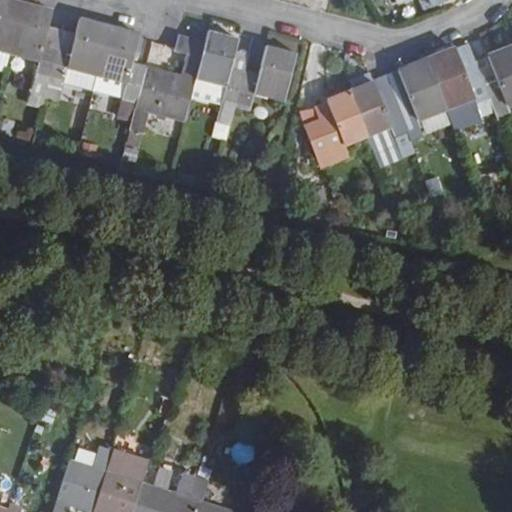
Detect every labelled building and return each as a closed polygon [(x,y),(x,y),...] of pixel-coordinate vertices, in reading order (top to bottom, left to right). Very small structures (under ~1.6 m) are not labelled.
[(0,0),(0,51),(10,54),(22,7),(0,0)] [(40,62),(35,77),(49,80),(58,45),(45,42),(48,30),(52,14),(22,7),(10,54),(40,62)] [(67,69),(97,76),(110,30),(79,22),(75,37),(72,48),(58,45),(49,80),(45,99),(58,102),(63,84),(67,69)] [(58,45),(61,34),(48,30),(45,42),(58,45)] [(132,64),(138,36),(110,30),(97,76),(127,84),(123,100),(136,103),(145,68),(132,64)] [(222,103),(218,119),(231,123),(236,107),(245,71),(232,68),(236,53),(239,41),(207,33),(205,43),(195,81),(226,89),(222,103)] [(75,37),(61,34),(58,45),(72,48),(75,37)] [(159,71),(145,68),(136,103),(129,133),(142,136),(148,114),(184,124),(191,95),(195,81),(205,43),(178,36),(175,48),(174,53),(187,57),(180,83),(158,76),(159,71)] [(463,67),(475,62),(470,46),(456,51),(463,67)] [(266,47),(259,75),(245,71),(236,107),(250,111),(254,96),(283,104),(296,55),(266,47)] [(482,80),(495,114),(497,118),(511,113),(508,106),(511,104),(511,47),(489,56),(493,67),(496,75),(482,80)] [(483,119),(495,114),(482,80),(479,72),(475,62),(463,67),(456,51),(427,62),(446,111),(475,100),(482,117),(483,119)] [(245,71),(249,57),(236,53),(232,68),(245,71)] [(399,72),(405,89),(393,94),(408,133),(411,143),(424,138),(418,121),(446,111),(427,62),(399,72)] [(496,75),(493,67),(479,72),(482,80),(496,75)] [(97,76),(67,69),(63,84),(93,92),(97,76)] [(353,89),(349,90),(367,136),(390,128),(395,142),(404,167),(417,163),(411,143),(408,133),(393,94),(380,99),(373,81),(370,71),(349,79),(353,89)] [(399,72),(386,76),(393,94),(405,89),(399,72)] [(97,76),(93,92),(123,100),(127,84),(97,76)] [(373,81),(380,99),(393,94),(386,76),(373,81)] [(35,77),(28,106),(41,110),(45,99),(49,80),(35,77)] [(226,89),(195,81),(191,95),(222,103),(226,89)] [(345,145),(367,136),(349,90),(327,99),(329,103),(314,108),(319,121),(304,127),(309,143),(319,167),(349,155),(345,145)] [(475,100),(446,111),(452,129),(482,117),(475,100)] [(390,128),(367,136),(372,150),(395,142),(390,128)] [(129,133),(126,146),(139,150),(142,136),(129,133)] [(117,428),(110,449),(147,461),(155,440),(117,428)] [(64,511),(68,499),(79,502),(77,509),(88,511),(90,511),(110,449),(96,445),(94,453),(89,466),(72,461),(66,459),(49,511),(7,511),(4,511),(3,511),(64,511)] [(76,448),(72,461),(89,466),(94,453),(76,448)] [(131,511),(140,482),(147,461),(110,449),(90,511),(131,511)] [(140,482),(131,511),(183,511),(195,475),(182,471),(176,493),(140,482)] [(210,480),(195,475),(183,511),(238,511),(203,501),(210,480)]
